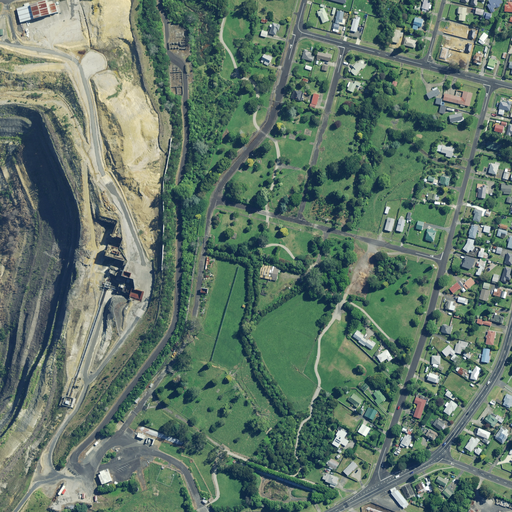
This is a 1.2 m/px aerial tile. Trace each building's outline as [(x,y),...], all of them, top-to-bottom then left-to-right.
[(424,0),(422,8),(422,9),(422,12),(427,13),(427,10),(429,10),(431,2),(425,0),(424,0)] [(495,9),(500,6),(500,5),(503,3),(502,0),(501,0),(490,0),(489,1),(490,4),(487,5),(491,13),(496,11),(495,9)] [(28,6),(28,3),(23,5),(24,7),(16,10),(20,23),(56,13),(53,4),(47,6),(45,1),(28,6)] [(458,7),(457,13),(459,14),(458,20),(464,21),(466,8),(458,7)] [(329,21),(324,8),(320,9),(321,11),(317,12),(319,16),(320,16),(323,23),(329,21)] [(344,12),(338,11),(335,23),(344,25),(345,19),(343,19),(344,12)] [(361,18),(357,17),(356,19),(354,19),(351,31),(357,32),(361,18)] [(415,17),(413,25),(412,29),(417,31),(419,26),(422,27),(424,19),(415,17)] [(280,25),(273,23),(272,25),(270,25),(270,27),(272,27),(270,33),(276,35),(277,30),(279,30),(280,25)] [(480,39),(478,42),(483,45),(485,42),(484,41),(488,36),(484,33),(479,39),(480,39)] [(417,41),(405,38),(403,45),(415,48),(417,41)] [(459,55),(461,47),(462,47),(462,45),(464,46),(465,43),(461,42),(460,47),(455,46),(453,53),(459,55)] [(309,51),(304,49),(302,59),(313,62),(315,56),(311,55),(312,53),(308,52),(309,51)] [(480,52),(477,51),(476,56),(474,55),(473,59),(474,59),(473,63),(480,65),(484,54),(480,53),(480,52)] [(326,54),(318,52),(316,60),(320,61),(320,59),(330,62),(332,55),(326,53),(326,54)] [(265,62),(264,64),(268,66),(272,58),(268,55),(268,56),(264,54),(260,62),(263,63),(264,61),(265,62)] [(496,57),(492,56),(491,59),(490,58),(487,68),(494,70),(495,66),(496,67),(497,63),(499,64),(499,61),(495,60),(496,57)] [(358,64),(357,63),(353,67),(354,68),(351,71),(356,76),(359,73),(358,72),(362,68),(363,69),(367,65),(362,60),(358,64)] [(361,83),(355,81),(354,84),(349,82),(347,87),(349,87),(347,90),(353,92),(354,90),(358,92),(361,83)] [(441,94),(438,88),(426,94),(429,99),(435,96),(435,97),(441,94)] [(301,101),(301,100),(303,101),(304,98),(302,98),(304,92),(294,89),(291,98),(301,101)] [(473,94),(463,91),(462,98),(445,94),(444,100),(461,105),(460,106),(465,107),(465,106),(470,107),(473,94)] [(320,95),(314,93),(311,104),(310,103),(309,107),(315,108),(316,105),(317,105),(320,95)] [(511,102),(508,101),(507,103),(501,101),(499,109),(498,114),(503,115),(505,110),(510,111),(511,102)] [(464,121),(462,113),(449,116),(451,123),(457,122),(457,123),(464,121)] [(496,124),(494,131),(503,133),(505,127),(506,127),(507,123),(502,122),(501,125),(496,124)] [(495,142),(488,141),(486,148),(500,151),(502,145),(500,145),(501,141),(495,140),(495,142)] [(442,146),(438,145),(437,151),(441,152),(441,153),(446,154),(445,156),(451,158),(454,148),(443,145),(442,146)] [(499,165),(491,163),(488,173),(496,175),(499,165)] [(449,178),(441,176),(439,183),(448,186),(449,178)] [(486,199),(487,185),(487,184),(476,184),(476,197),(478,197),(478,198),(486,199)] [(503,194),(511,194),(511,192),(511,189),(511,185),(501,185),(501,192),(504,192),(503,194)] [(440,196),(428,193),(428,195),(426,195),(426,196),(428,197),(427,200),(435,202),(435,200),(439,201),(440,196)] [(483,211),(474,209),(473,213),(475,214),(473,221),(480,222),(483,211)] [(395,220),(388,218),(385,230),(392,232),(395,220)] [(406,220),(399,218),(396,231),(403,232),(406,220)] [(424,223),(418,221),(416,229),(422,230),(424,223)] [(479,227),(472,225),(471,229),(470,229),(469,234),(469,237),(475,239),(477,232),(479,227)] [(425,239),(425,240),(434,242),(437,231),(435,230),(435,229),(431,228),(431,229),(427,229),(426,232),(427,232),(425,239)] [(497,236),(500,237),(505,238),(506,235),(507,235),(508,231),(498,229),(497,236)] [(475,240),(468,238),(467,244),(463,249),(468,253),(470,250),(472,251),(475,247),(473,245),(475,240)] [(104,258),(112,260),(112,263),(116,265),(115,270),(119,271),(121,263),(123,263),(124,259),(118,252),(118,250),(107,247),(104,258)] [(484,252),(485,249),(480,248),(478,257),(483,258),(484,258),(485,258),(486,258),(487,257),(487,256),(487,255),(487,254),(486,253),(485,253),(485,252),(484,252)] [(471,268),(472,268),(475,259),(466,256),(464,260),(465,260),(464,263),(463,262),(462,267),(471,270),(471,268)] [(479,268),(478,272),(476,272),(476,275),(482,276),(486,260),(480,259),(479,262),(477,261),(476,266),(478,267),(480,267),(479,268)] [(124,269),(120,268),(119,272),(111,270),(110,273),(117,275),(115,280),(133,285),(134,281),(135,278),(128,264),(125,264),(124,269)] [(279,268),(262,264),(259,277),(276,282),(279,268)] [(511,269),(505,267),(501,281),(505,282),(506,279),(510,280),(511,276),(510,276),(511,269)] [(465,284),(468,288),(476,283),(471,278),(464,283),(465,284)] [(453,294),(461,288),(462,289),(464,287),(463,286),(459,281),(449,289),(453,294)] [(132,286),(120,282),(118,287),(116,293),(128,297),(132,286)] [(144,292),(133,289),(130,298),(142,301),(144,292)] [(490,291),(482,289),(479,299),(487,301),(490,291)] [(504,290),(498,289),(498,290),(495,289),(493,295),(505,299),(507,292),(503,291),(504,290)] [(447,301),(447,303),(446,303),(445,306),(446,306),(445,309),(455,311),(456,306),(453,306),(453,302),(447,301)] [(505,317),(495,315),(494,319),(492,318),(491,321),(503,324),(505,317)] [(452,327),(443,325),(441,333),(451,335),(452,327)] [(361,333),(357,331),(353,337),(359,341),(358,342),(365,346),(365,345),(371,350),(376,343),(372,341),(371,342),(368,340),(367,341),(363,338),(364,336),(360,334),(361,333)] [(494,339),(495,339),(496,332),(488,331),(487,336),(486,335),(486,338),(487,338),(486,344),(494,346),(495,340),(494,340),(494,339)] [(468,343),(459,340),(458,344),(457,343),(454,351),(449,345),(442,352),(447,357),(450,354),(453,357),(451,358),(454,362),(458,358),(455,354),(456,353),(461,354),(462,349),(465,350),(466,347),(467,347),(468,343)] [(492,350),(490,350),(483,348),(482,355),(482,354),(481,356),(482,356),(481,362),(489,363),(490,356),(489,356),(490,353),(491,354),(492,350)] [(394,358),(388,350),(378,357),(381,363),(387,359),(389,362),(394,358)] [(441,356),(432,356),(432,364),(440,364),(441,356)] [(471,372),(471,373),(470,379),(477,380),(478,376),(482,370),(476,366),(473,372),(471,372)] [(458,367),(456,371),(458,372),(457,372),(462,375),(465,371),(458,367)] [(440,377),(430,373),(429,375),(427,375),(426,377),(428,378),(427,380),(438,384),(439,379),(440,377)] [(369,387),(365,383),(363,385),(364,386),(361,388),(364,392),(369,387)] [(386,400),(379,389),(373,394),(377,399),(375,400),(378,405),(379,404),(386,400)] [(449,398),(453,401),(456,397),(452,394),(448,391),(445,395),(449,398)] [(348,400),(354,404),(354,405),(357,408),(363,400),(353,393),(351,397),(350,396),(348,400)] [(511,396),(506,394),(503,400),(505,401),(503,405),(510,408),(511,406),(511,396)] [(76,399),(68,396),(65,406),(72,408),(73,405),(76,399)] [(421,419),(426,401),(428,402),(429,398),(427,398),(421,396),(420,398),(416,397),(414,403),(418,404),(414,417),(421,419)] [(458,405),(451,401),(449,404),(447,402),(445,406),(447,407),(444,411),(449,416),(453,411),(454,411),(458,405)] [(377,412),(368,407),(364,416),(373,420),(377,412)] [(495,418),(490,414),(487,418),(486,417),(484,421),(494,428),(498,421),(495,418)] [(495,418),(498,421),(502,423),(504,420),(497,415),(495,418)] [(441,423),(437,419),(435,422),(433,421),(431,423),(440,431),(442,428),(443,429),(446,426),(444,425),(445,423),(442,421),(441,423)] [(371,429),(363,424),(358,432),(366,437),(371,429)] [(500,429),(495,436),(496,437),(495,438),(502,444),(506,439),(510,433),(508,432),(509,431),(503,426),(502,428),(501,427),(500,429)] [(491,433),(479,428),(476,435),(488,440),(491,433)] [(439,435),(430,429),(425,435),(435,441),(439,435)] [(347,433),(341,430),(340,431),(339,430),(336,435),(337,436),(332,444),(339,448),(341,444),(346,446),(349,441),(344,438),(347,433)] [(399,445),(403,447),(404,445),(408,447),(412,439),(405,435),(399,445)] [(471,452),(473,451),(475,452),(476,450),(474,449),(480,441),(477,438),(476,439),(473,437),(469,441),(470,441),(465,448),(471,452)] [(329,468),(332,470),(333,469),(336,470),(340,463),(331,459),(330,461),(327,459),(325,463),(328,465),(327,466),(330,467),(329,468)] [(354,472),(355,471),(354,471),(358,466),(353,461),(343,472),(348,476),(353,471),(354,472)] [(106,473),(105,470),(100,472),(101,474),(99,475),(103,485),(112,481),(108,472),(106,473)] [(330,486),(335,488),(336,486),(337,486),(338,482),(337,482),(338,477),(327,473),(326,476),(324,475),(323,479),(326,480),(325,482),(331,484),(330,486)] [(436,482),(440,484),(439,485),(441,486),(441,485),(445,487),(449,480),(445,478),(444,479),(439,476),(436,482)] [(428,493),(423,482),(415,486),(418,492),(417,492),(419,494),(424,492),(425,494),(428,493)] [(409,485),(401,488),(406,499),(414,496),(409,485)] [(455,492),(449,486),(442,493),(449,499),(455,492)] [(407,504),(396,490),(390,495),(401,509),(407,504)]
